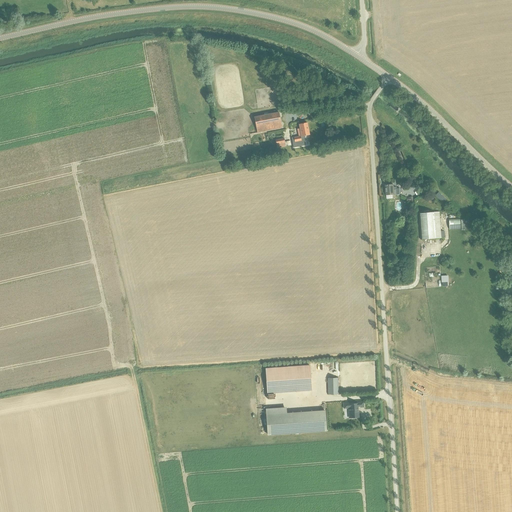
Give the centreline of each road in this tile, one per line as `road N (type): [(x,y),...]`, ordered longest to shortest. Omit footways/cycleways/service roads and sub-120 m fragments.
road 1 (unclassified): [(397,511),(369,113),(388,77)]
road 2 (tertiary): [(0,38),(107,14),(208,6),(301,25),(356,55)]
road 3 (tertiary): [(388,77),(511,187)]
